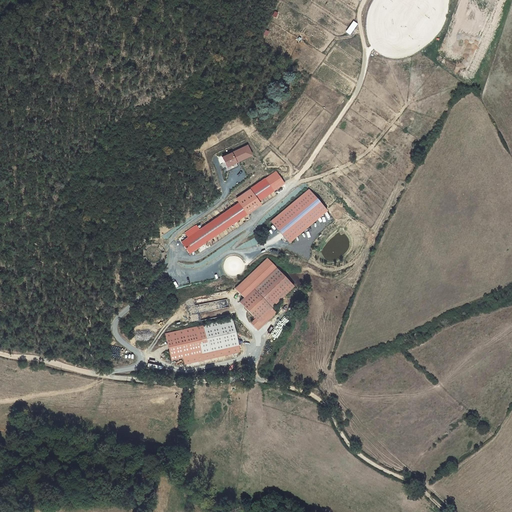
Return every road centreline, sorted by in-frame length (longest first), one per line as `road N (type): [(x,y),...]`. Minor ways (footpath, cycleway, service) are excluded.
road 1 (track): [(0,353),(150,381),(255,378),(312,394),(358,453),(418,485),(446,511)]
road 2 (unknown): [(370,49),(350,100),(307,167),(243,210)]
road 3 (track): [(0,219),(27,253),(68,274),(104,375)]
road 4 (unknown): [(170,265),(170,244),(216,210),(253,167)]
